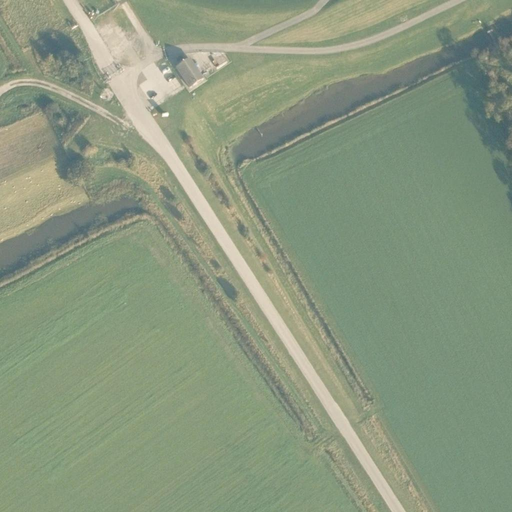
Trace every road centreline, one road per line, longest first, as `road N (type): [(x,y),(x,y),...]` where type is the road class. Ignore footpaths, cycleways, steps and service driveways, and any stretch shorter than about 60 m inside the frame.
road 1 (unclassified): [(395,511),(85,23)]
road 2 (track): [(162,142),(47,88),(0,92)]
